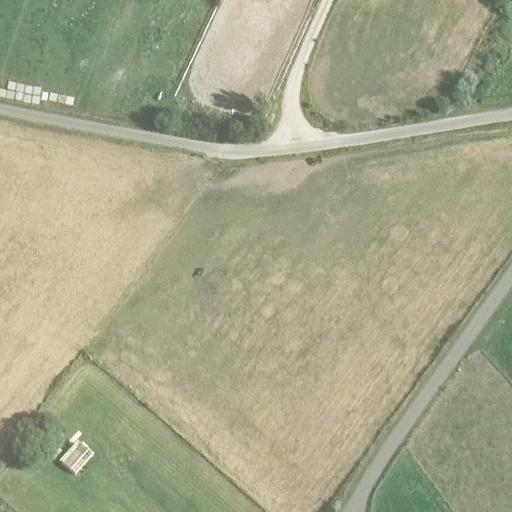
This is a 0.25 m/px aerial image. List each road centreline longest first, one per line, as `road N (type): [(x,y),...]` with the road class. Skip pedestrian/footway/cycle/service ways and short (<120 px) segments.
road 1 (unclassified): [(511,114),(286,147),(212,148),(0,109)]
road 2 (unclassified): [(348,511),(511,279)]
road 3 (track): [(329,0),(295,76),(286,147)]
